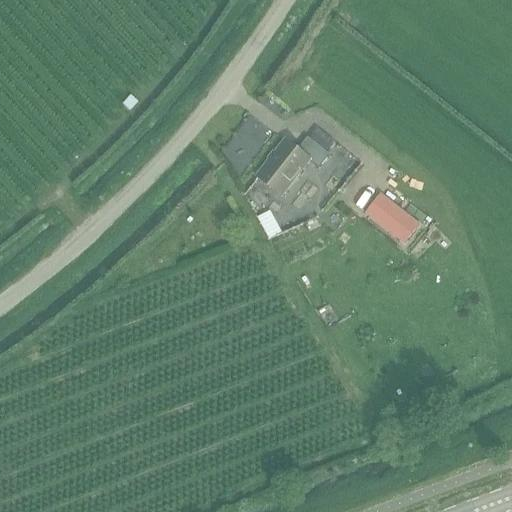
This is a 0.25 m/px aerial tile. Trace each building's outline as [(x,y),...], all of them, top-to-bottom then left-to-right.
[(129,98),(123,105),(128,109),(134,102),(129,98)] [(243,176),(263,148),(242,134),(223,162),(243,176)] [(256,177),(281,196),(309,161),(319,169),(329,155),(307,137),(297,150),(284,140),(256,177)] [(331,171),(341,180),(357,160),(347,152),(331,171)] [(380,194),(365,214),(403,244),(418,224),(380,194)] [(268,206),(255,212),(266,234),(279,228),(268,206)]
